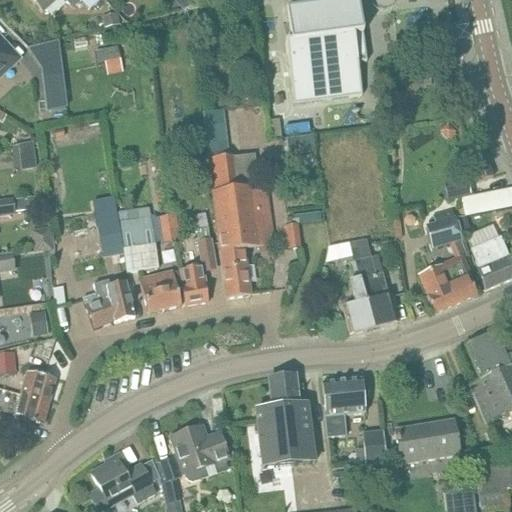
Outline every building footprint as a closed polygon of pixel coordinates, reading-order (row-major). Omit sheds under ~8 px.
[(63,0),(72,10),(83,0),(28,0),(35,6),(42,14),(56,0),(63,0)] [(285,44),(293,106),(362,97),(357,64),(366,63),(357,0),(286,10),(291,43),(285,44)] [(103,17),(105,29),(120,26),(117,14),(103,17)] [(0,76),(18,59),(0,39),(0,76)] [(58,44),(30,50),(43,70),(48,112),(66,109),(58,44)] [(97,64),(119,59),(117,47),(94,52),(97,64)] [(398,100),(383,102),(385,122),(401,120),(398,100)] [(312,137),(285,140),(288,156),(314,153),(312,137)] [(21,146),(17,146),(21,172),(36,170),(32,144),(21,146)] [(205,150),(223,281),(226,301),(250,298),(244,251),(273,247),(271,227),(265,188),(258,189),(254,155),(232,158),(230,147),(205,150)] [(468,158),(478,183),(493,178),(483,153),(468,158)] [(206,180),(190,183),(192,197),(208,194),(206,180)] [(467,187),(442,192),(444,204),(461,200),(470,198),(467,187)] [(464,218),(495,212),(511,208),(511,194),(511,190),(470,198),(461,200),(464,218)] [(0,217),(14,216),(12,202),(0,203),(0,217)] [(149,208),(122,212),(123,221),(120,222),(127,274),(158,270),(149,208)] [(164,239),(181,238),(180,216),(163,217),(164,239)] [(456,261),(430,273),(418,278),(434,315),(476,296),(454,245),(464,242),(455,219),(424,230),(433,253),(450,247),(456,261)] [(117,223),(98,227),(103,253),(123,249),(118,223),(117,223)] [(48,230),(30,232),(33,253),(50,251),(48,230)] [(476,272),(481,285),(484,293),(511,280),(511,264),(510,258),(509,259),(500,238),(470,251),(477,272),(476,272)] [(216,270),(211,239),(197,241),(203,273),(216,270)] [(360,280),(372,331),(397,324),(390,296),(388,297),(382,275),(375,277),(370,258),(372,258),(367,239),(350,243),(354,257),(360,280)] [(354,257),(350,243),(335,247),(339,261),(354,257)] [(121,253),(110,255),(111,261),(118,266),(123,265),(121,253)] [(0,273),(13,272),(11,256),(0,257),(0,273)] [(183,288),(181,288),(185,308),(208,304),(202,268),(180,272),(183,288)] [(155,277),(139,281),(143,296),(147,316),(180,308),(175,284),(172,273),(155,277)] [(372,331),(360,280),(348,283),(354,305),(342,308),(350,337),(372,331)] [(108,301),(113,323),(114,325),(134,319),(125,284),(109,288),(108,283),(94,286),(97,297),(98,304),(108,301)] [(98,304),(97,297),(86,299),(94,330),(113,323),(108,301),(98,304)] [(46,312),(30,314),(33,336),(49,334),(46,312)] [(511,412),(511,362),(499,333),(465,348),(479,381),(469,386),(477,404),(484,424),(511,412)] [(0,377),(12,376),(10,356),(0,356),(0,377)] [(26,373),(21,395),(49,402),(55,381),(55,380),(26,373)] [(255,412),(257,432),(262,469),(314,464),(306,406),(298,407),(295,378),(268,381),(271,410),(255,412)] [(325,419),(327,439),(345,437),(343,417),(364,415),(363,401),(361,381),(322,385),(324,405),(325,419)] [(49,402),(21,395),(14,418),(25,421),(25,422),(42,427),(43,426),(49,402)] [(459,457),(456,441),(453,421),(394,431),(398,451),(400,467),(459,457)] [(227,461),(225,455),(218,436),(205,441),(201,429),(171,439),(183,475),(227,461)] [(381,433),(363,435),(367,469),(384,467),(381,433)] [(478,495),(511,490),(511,449),(472,455),(478,495)] [(150,486),(150,485),(140,468),(129,474),(119,455),(104,464),(105,467),(91,475),(99,491),(89,496),(97,511),(101,511),(135,494),(139,502),(153,495),(148,487),(150,486)] [(166,483),(181,478),(174,459),(160,463),(166,483)] [(502,494),(478,497),(479,509),(503,506),(502,494)] [(463,504),(446,506),(446,511),(474,511),(474,503),(463,504)]
